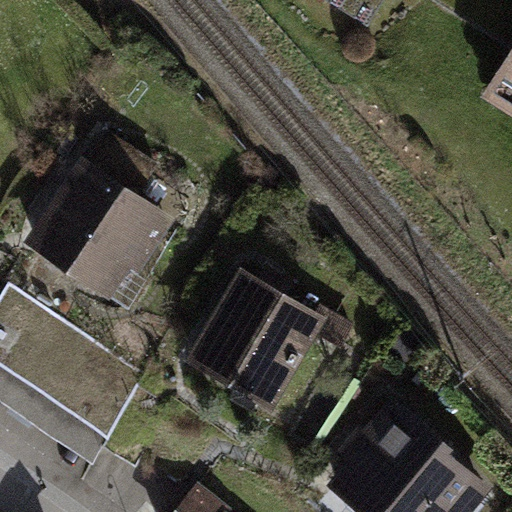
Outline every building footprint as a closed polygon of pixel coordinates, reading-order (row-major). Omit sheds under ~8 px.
[(328,0),(370,26),(385,0),(328,0)] [(511,52),(485,94),(511,111),(511,52)] [(172,213),(79,154),(26,238),(119,297),(172,213)] [(329,314),(249,267),(197,355),(277,402),(329,314)] [(143,380),(12,295),(0,312),(0,378),(101,444),(143,380)] [(466,511),(493,481),(409,410),(350,479),(389,511),(466,511)] [(231,511),(196,482),(171,511),(231,511)]
